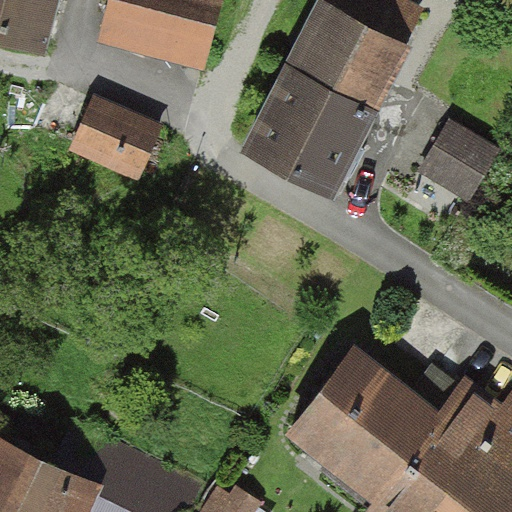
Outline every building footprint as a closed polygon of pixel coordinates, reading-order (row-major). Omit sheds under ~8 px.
[(61,0),(0,0),(0,38),(48,51),(61,0)] [(110,0),(100,40),(204,68),(222,0),(110,0)] [(348,178),(416,35),(341,0),(310,0),(248,131),(348,178)] [(159,127),(93,99),(71,149),(138,177),(159,127)] [(506,141),(455,110),(410,186),(452,211),(466,188),(474,193),(506,141)] [(359,350),(284,436),(366,508),(442,421),(359,350)] [(473,384),(380,511),(511,511),(511,412),(487,394),(473,384)] [(0,511),(86,511),(96,492),(0,446),(0,511)] [(281,511),(234,470),(201,507),(205,511),(281,511)]
